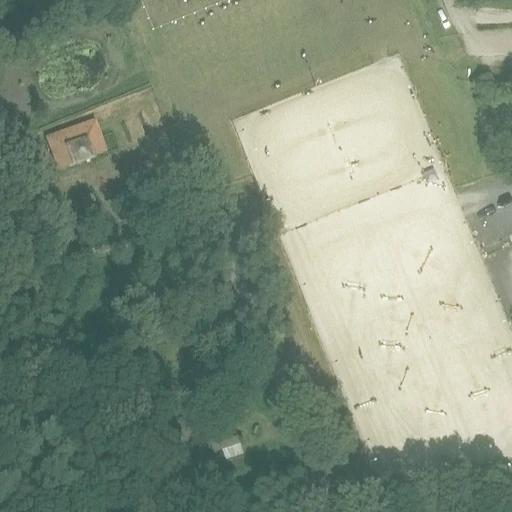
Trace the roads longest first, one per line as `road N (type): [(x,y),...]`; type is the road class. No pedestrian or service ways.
road 1 (unclassified): [(330,511),(220,237)]
road 2 (track): [(53,262),(195,223),(210,224),(220,237)]
road 3 (track): [(132,359),(22,408),(0,453)]
